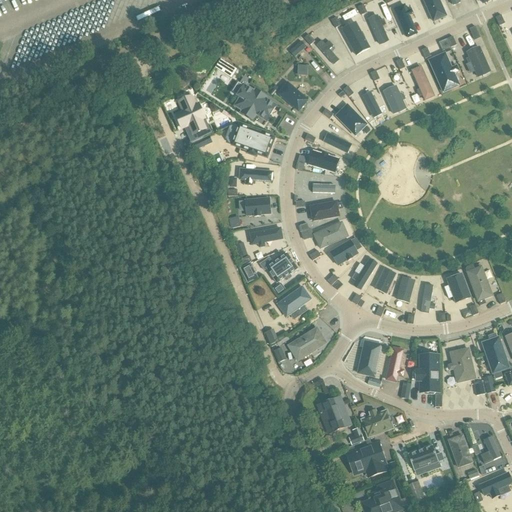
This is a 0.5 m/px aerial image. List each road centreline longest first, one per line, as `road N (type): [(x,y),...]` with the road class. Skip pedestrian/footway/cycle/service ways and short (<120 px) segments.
road 1 (residential): [(359,315),(319,282),(295,239),(289,183),(304,127),(339,85),(364,70),(511,3)]
road 2 (residential): [(293,389),(274,373),(138,64)]
road 3 (residential): [(511,449),(498,420),(418,413),(329,365)]
road 4 (residential): [(511,306),(432,331),(359,315)]
road 5 (residential): [(332,511),(292,418),(293,389)]
